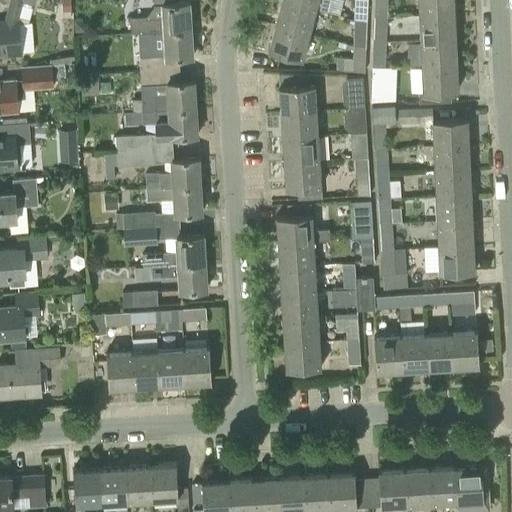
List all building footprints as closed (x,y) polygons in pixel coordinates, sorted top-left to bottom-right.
[(9,0),(3,21),(0,21),(1,25),(0,25),(0,53),(20,52),(17,22),(23,2),(33,5),(34,0),(9,0)] [(61,0),(62,10),(71,10),(70,0),(61,0)] [(153,0),(153,7),(161,6),(162,17),(146,18),(146,16),(130,16),(131,32),(190,29),(188,2),(176,3),(175,0),(153,0)] [(280,0),(274,24),(308,33),(315,8),(283,0),(280,0)] [(283,0),(315,8),(316,0),(283,0)] [(319,0),(317,6),(325,8),(328,0),(319,0)] [(343,12),(344,0),(329,0),(329,10),(343,12)] [(354,0),(354,20),(366,20),(367,0),(354,0)] [(374,0),(374,18),(386,19),(387,0),(374,0)] [(417,0),(418,15),(454,13),(453,0),(417,0)] [(419,40),(455,38),(454,13),(418,15),(419,40)] [(385,46),(386,19),(374,18),(373,45),(385,46)] [(74,20),(74,31),(84,31),(84,20),(74,20)] [(354,20),(353,45),(365,45),(366,20),(354,20)] [(301,59),(308,33),(274,24),(268,50),(301,59)] [(138,44),(163,43),(164,55),(139,56),(140,71),(180,69),(179,57),(192,56),(190,29),(131,32),(137,32),(138,44)] [(420,65),(456,64),(455,38),(419,40),(420,65)] [(364,71),(365,45),(353,45),(353,58),(343,57),(343,70),(364,71)] [(385,73),(385,46),(373,45),(372,72),(385,73)] [(22,79),(0,80),(0,112),(17,111),(16,98),(24,97),(23,88),(53,86),(51,63),(21,66),(22,79)] [(456,64),(420,65),(422,91),(418,92),(419,103),(451,101),(450,91),(458,90),(456,64)] [(141,99),(132,99),(132,111),(141,110),(167,109),(194,107),(193,80),(181,81),(180,69),(140,71),(140,85),(141,99)] [(384,85),(385,73),(372,72),(371,100),(395,99),(395,85),(384,85)] [(82,95),(99,94),(98,74),(81,75),(82,95)] [(350,82),(352,106),(364,106),(363,81),(350,82)] [(278,86),(279,111),(316,109),(314,83),(278,86)] [(395,120),(394,109),(394,104),(371,105),(372,122),(385,121),(395,120)] [(352,106),(353,132),(366,132),(364,106),(352,106)] [(167,109),(141,110),(142,123),(154,122),(155,137),(196,135),(194,107),(167,109)] [(432,107),(394,109),(395,120),(385,121),(385,127),(422,125),(422,122),(424,122),(424,119),(432,119),(432,107)] [(281,137),(317,135),(316,109),(279,111),(281,137)] [(0,167),(15,166),(16,167),(30,166),(31,164),(29,126),(46,124),(46,121),(28,122),(26,122),(26,117),(2,119),(2,124),(0,123),(0,167)] [(467,118),(432,119),(424,119),(424,122),(424,130),(432,129),(433,146),(468,145),(467,118)] [(385,127),(385,121),(372,122),(374,148),(386,148),(386,135),(385,127)] [(75,129),(59,129),(60,147),(76,146),(75,129)] [(366,132),(353,132),(350,133),(352,158),(355,157),(367,157),(366,132)] [(115,136),(115,150),(116,150),(150,149),(149,134),(118,135),(115,136)] [(283,162),(319,160),(317,135),(281,137),(283,162)] [(434,171),(469,170),(468,145),(433,146),(434,171)] [(387,165),(386,148),(374,148),(375,172),(388,172),(387,165)] [(116,150),(115,150),(116,164),(150,163),(150,149),(116,150)] [(172,171),(145,173),(146,188),(199,185),(198,157),(171,159),(172,171)] [(370,194),(367,157),(355,157),(357,195),(370,194)] [(321,187),(319,160),(283,162),(285,189),(321,187)] [(435,196),(470,195),(469,170),(434,171),(435,196)] [(388,180),(388,172),(375,172),(377,197),(389,196),(388,180)] [(12,177),(13,192),(0,192),(0,220),(14,219),(13,205),(37,203),(35,176),(12,177)] [(199,185),(146,188),(146,200),(174,199),(174,213),(201,212),(199,185)] [(104,195),(105,209),(117,208),(117,194),(104,195)] [(436,221),(471,220),(470,195),(435,196),(436,221)] [(391,223),(389,196),(377,197),(379,224),(391,223)] [(358,213),(359,231),(372,231),(370,200),(349,201),(350,213),(358,213)] [(328,227),(312,228),(311,202),(287,203),(288,215),(276,216),(278,241),(313,239),(329,238),(328,227)] [(154,211),(115,213),(115,228),(123,228),(155,226),(154,211)] [(437,247),(472,245),(471,220),(436,221),(437,247)] [(391,226),(391,223),(379,224),(381,249),(393,249),(391,226)] [(155,226),(123,228),(124,245),(157,243),(157,239),(156,226),(155,226)] [(374,261),(372,231),(359,231),(361,262),(374,261)] [(25,273),(24,273),(23,260),(47,258),(46,240),(57,240),(56,232),(16,236),(17,247),(0,248),(0,280),(9,280),(10,286),(26,285),(25,273)] [(202,234),(175,236),(176,251),(165,251),(142,253),(143,265),(151,265),(204,261),(202,234)] [(279,266),(314,265),(313,239),(278,241),(279,266)] [(473,272),(472,245),(437,247),(438,273),(473,272)] [(393,249),(381,249),(383,288),(407,287),(406,272),(394,273),(393,256),(393,249)] [(205,289),(204,261),(151,265),(151,277),(177,276),(178,290),(205,289)] [(343,288),(356,287),(355,277),(354,263),(341,263),(343,288)] [(280,291),(315,289),(314,265),(279,266),(280,291)] [(362,276),(355,277),(356,287),(357,305),(357,309),(363,309),(400,306),(399,294),(374,296),(372,275),(366,276),(365,273),(361,273),(362,276)] [(356,287),(343,288),(344,306),(357,305),(356,287)] [(157,304),(156,289),(122,291),(123,306),(157,304)] [(282,316),(317,315),(315,289),(280,291),(282,316)] [(0,305),(0,336),(10,336),(11,347),(26,345),(25,335),(37,334),(35,316),(39,315),(37,290),(14,292),(15,305),(0,305)] [(450,315),(475,313),(473,290),(448,291),(449,304),(450,315)] [(424,305),(449,304),(448,291),(423,293),(424,305)] [(400,306),(424,305),(423,293),(399,294),(400,306)] [(206,306),(180,308),(181,320),(207,319),(206,306)] [(180,308),(155,309),(155,322),(156,331),(181,329),(181,320),(180,308)] [(155,309),(129,311),(130,324),(155,322),(155,309)] [(130,324),(129,311),(89,313),(90,334),(91,334),(107,333),(106,325),(130,324)] [(345,330),(346,338),(359,337),(357,313),(336,314),(336,330),(345,330)] [(283,342),(318,340),(317,315),(282,316),(283,342)] [(479,365),(477,330),(451,331),(453,366),(479,365)] [(453,366),(451,331),(426,333),(428,368),(453,366)] [(428,368),(426,333),(400,334),(403,369),(428,368)] [(80,334),(80,343),(92,342),(91,334),(90,334),(80,334)] [(374,336),(376,371),(403,369),(400,334),(374,336)] [(359,363),(359,337),(346,338),(347,364),(359,363)] [(480,339),(481,351),(493,350),(492,338),(480,339)] [(320,367),(318,340),(283,342),(285,369),(320,367)] [(92,354),(92,342),(80,343),(80,355),(92,354)] [(207,345),(182,347),(184,382),(210,380),(207,345)] [(0,394),(39,391),(37,366),(60,365),(59,346),(14,349),(15,363),(0,363),(0,394)] [(184,382),(182,347),(157,349),(159,384),(184,382)] [(159,384),(157,349),(132,350),(135,386),(159,384)] [(108,387),(135,386),(132,350),(106,352),(108,387)] [(149,464),(152,499),(177,498),(177,511),(188,511),(187,486),(177,487),(175,463),(149,464)] [(124,466),(127,501),(152,499),(149,464),(124,466)] [(481,464),(455,465),(457,501),(483,500),(482,483),(487,481),(486,469),(481,468),(481,464)] [(457,501),(455,465),(431,467),(433,503),(457,501)] [(99,467),(101,503),(127,501),(124,466),(99,467)] [(75,504),(101,503),(99,467),(73,469),(75,504)] [(433,503),(431,467),(405,468),(407,504),(433,503)] [(378,470),(380,506),(407,504),(405,468),(378,470)] [(356,506),(354,471),(328,473),(330,507),(356,506)] [(44,473),(10,475),(10,476),(0,476),(0,509),(12,508),(46,506),(44,473)] [(330,507),(328,473),(303,474),(305,509),(304,511),(315,511),(315,508),(330,507)] [(305,509),(303,474),(278,476),(281,510),(305,509)] [(281,510),(278,476),(253,477),(255,511),(281,510)] [(255,511),(253,477),(228,479),(230,511),(255,511)] [(202,508),(202,511),(230,511),(228,479),(201,480),(202,505),(202,508)]
